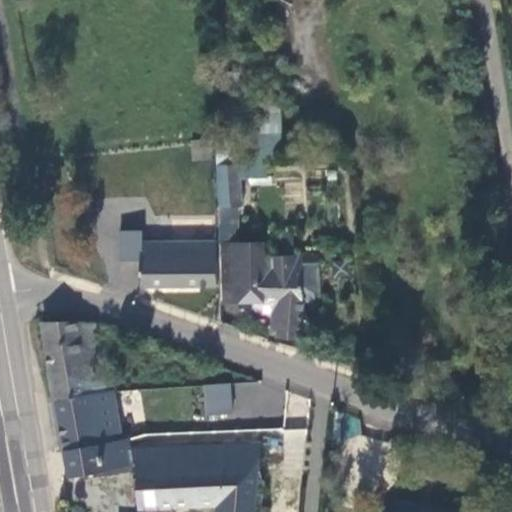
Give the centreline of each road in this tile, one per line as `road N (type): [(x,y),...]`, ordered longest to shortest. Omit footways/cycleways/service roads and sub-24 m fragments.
road 1 (unclassified): [(0,292),(55,297),(511,443)]
road 2 (tertiary): [(34,511),(0,293)]
road 3 (residential): [(511,139),(490,0)]
